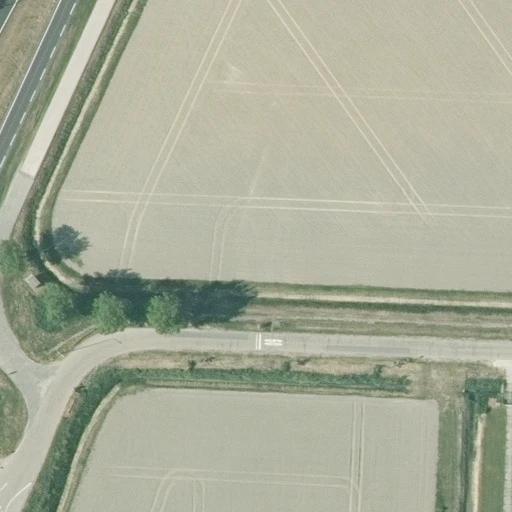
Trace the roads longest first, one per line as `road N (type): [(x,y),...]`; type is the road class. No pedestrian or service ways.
road 1 (unclassified): [(0,237),(107,0)]
road 2 (unclassified): [(511,352),(258,342)]
road 3 (unclassified): [(59,396),(100,343),(258,342)]
road 4 (primary): [(0,151),(69,0)]
